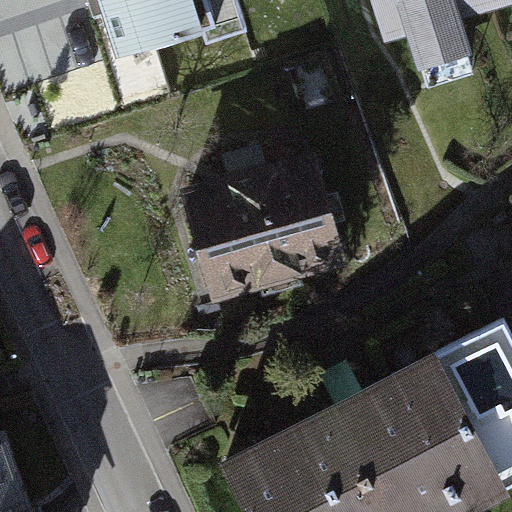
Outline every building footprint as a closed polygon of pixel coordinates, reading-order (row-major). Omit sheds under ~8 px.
[(176,0),(76,0),(98,74),(191,41),(176,0)] [(511,0),(375,0),(386,34),(407,28),(424,86),(478,70),(460,12),(500,0),(511,0)] [(323,144),(185,177),(212,291),(350,258),(323,144)] [(511,321),(505,307),(222,449),(253,511),(450,511),(511,481),(511,321)] [(30,511),(6,435),(0,436),(0,511),(30,511)]
